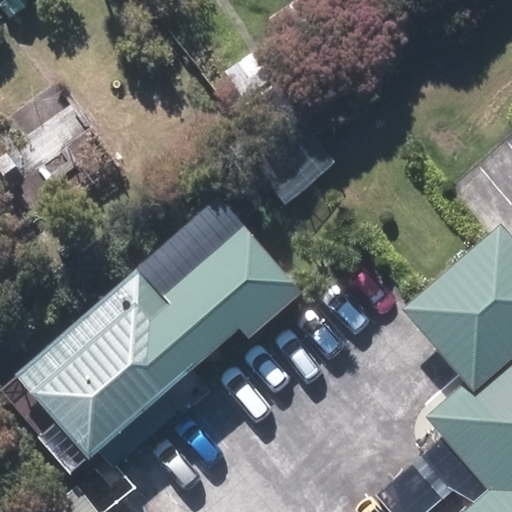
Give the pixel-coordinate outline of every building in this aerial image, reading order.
[(308,123),(254,165),(289,209),(342,167),(308,123)] [(3,165),(19,186),(33,177),(16,155),(3,165)] [(316,287),(241,200),(40,373),(109,451),(114,446),(129,464),(189,414),(172,394),(255,323),(263,332),(316,287)] [(511,511),(511,225),(414,310),(478,383),(437,418),(502,492),(477,511),(511,511)] [(74,502),(80,511),(113,511),(95,486),(74,502)]
